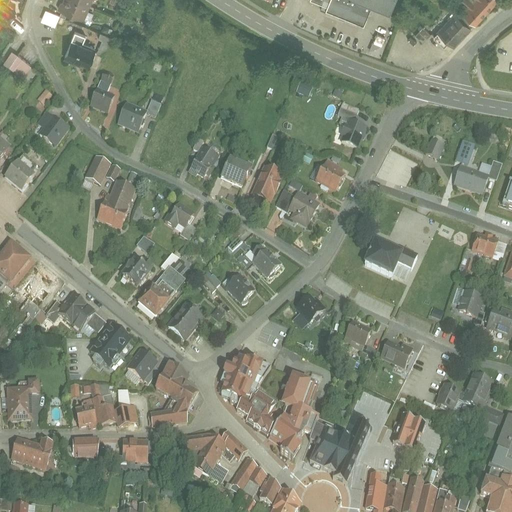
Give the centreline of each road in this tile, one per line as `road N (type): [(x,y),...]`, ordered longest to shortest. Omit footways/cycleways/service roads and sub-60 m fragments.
road 1 (residential): [(317,266),(109,148),(80,123),(35,46),(31,0)]
road 2 (residential): [(0,213),(202,374)]
road 3 (residential): [(511,376),(357,305),(309,274)]
road 4 (residential): [(220,412),(199,427),(150,433),(0,435)]
road 5 (secondary): [(411,87),(288,39),(218,0)]
road 6 (residential): [(511,228),(359,175)]
road 7 (residential): [(220,412),(335,511)]
road 8 (residential): [(309,274),(202,374)]
